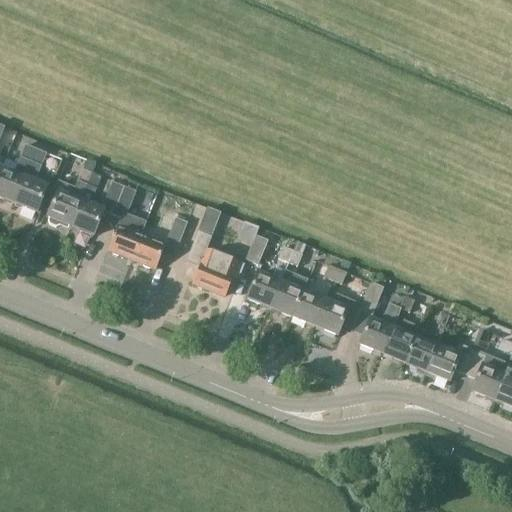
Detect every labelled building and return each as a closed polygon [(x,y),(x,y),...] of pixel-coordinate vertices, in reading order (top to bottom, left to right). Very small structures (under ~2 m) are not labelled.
[(24,180),(35,153),(25,148),(13,176),(1,171),(0,172),(0,199),(12,205),(23,180),(24,180)] [(34,184),(45,157),(35,153),(24,180),(23,180),(12,205),(36,215),(47,189),(34,184)] [(70,229),(92,175),(97,164),(87,160),(76,189),(61,183),(46,219),(70,229)] [(100,212),(90,208),(102,178),(92,175),(70,229),(91,237),(102,213),(110,216),(122,187),(111,183),(100,212)] [(130,261),(139,238),(145,224),(126,216),(135,193),(122,187),(110,216),(118,220),(105,251),(130,261)] [(210,239),(219,215),(208,211),(198,234),(196,233),(184,262),(197,268),(190,285),(222,298),(230,279),(236,281),(240,270),(226,264),(227,263),(203,254),(210,239)] [(173,253),(185,225),(173,220),(162,248),(173,253)] [(153,271),(162,248),(139,238),(130,261),(153,271)] [(257,267),(267,243),(254,238),(245,262),(257,267)] [(295,246),(292,254),(301,257),(304,249),(305,248),(305,247),(296,243),(296,244),(295,246)] [(287,265),(292,254),(282,250),(277,262),(287,266),(287,265)] [(292,254),(287,265),(296,268),(301,257),(292,254)] [(330,285),(335,273),(326,269),(321,281),(330,285)] [(279,285),(269,311),(291,320),(301,294),(302,293),(306,282),(284,273),(280,284),(279,285)] [(340,289),(344,277),(335,273),(330,285),(340,289)] [(257,276),(246,302),(269,311),(279,285),(257,276)] [(361,308),(359,312),(371,317),(382,290),(370,285),(361,308)] [(301,294),(291,320),(313,329),(323,303),(301,294)] [(323,303),(313,329),(336,338),(338,332),(349,336),(359,312),(361,308),(350,303),(327,294),(323,303)] [(404,300),(400,311),(409,315),(409,314),(413,303),(404,300)] [(368,322),(358,347),(381,357),(391,331),(396,320),(400,311),(389,307),(381,327),(368,322)] [(391,331),(381,357),(403,366),(413,340),(417,331),(418,329),(406,324),(396,320),(391,331)] [(413,340),(403,366),(425,375),(436,350),(440,340),(417,331),(413,340)] [(436,350),(425,375),(448,384),(453,373),(464,377),(470,364),(474,353),(462,348),(458,359),(436,350)] [(470,364),(464,377),(475,382),(470,394),(492,403),(503,378),(506,371),(507,368),(507,367),(485,358),(474,353),(470,364)] [(503,378),(492,403),(511,411),(511,369),(507,368),(506,371),(503,378)]
